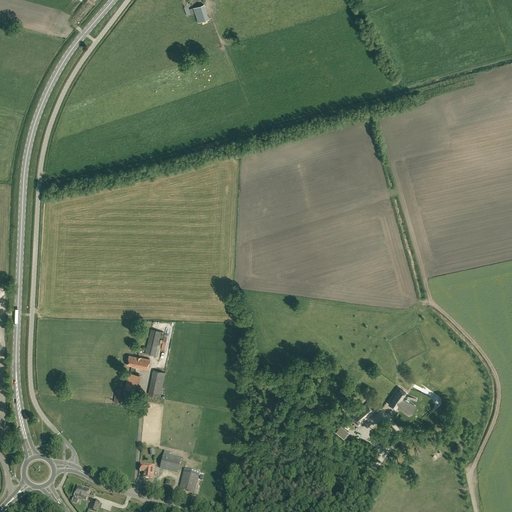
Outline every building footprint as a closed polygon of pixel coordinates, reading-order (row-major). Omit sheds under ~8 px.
[(186,15),(194,13),(192,8),(189,9),(188,6),(187,6),(186,2),(185,0),(181,0),(183,4),(184,3),(185,7),(184,7),(185,12),(186,15)] [(204,1),(194,4),(197,19),(208,16),(204,1)] [(155,355),(161,331),(151,329),(146,353),(155,355)] [(166,350),(170,337),(162,335),(160,341),(163,342),(161,349),(166,350)] [(147,369),(150,359),(136,356),(136,357),(129,355),(127,365),(134,366),(134,367),(147,369)] [(160,396),(165,372),(153,370),(149,394),(160,396)] [(125,389),(135,391),(138,375),(129,373),(125,389)] [(408,416),(416,406),(403,397),(406,393),(399,388),(388,404),(395,409),(396,407),(408,416)] [(121,403),(123,391),(116,390),(114,401),(121,403)] [(357,425),(375,410),(368,402),(355,413),(356,414),(351,418),(357,425)] [(343,438),(349,430),(350,428),(342,423),(336,432),(343,438)] [(178,473),(181,457),(163,453),(160,468),(178,473)] [(153,479),(154,465),(140,464),(139,472),(143,472),(142,477),(153,479)] [(184,472),(180,489),(194,493),(197,480),(199,475),(193,474),(184,472)] [(86,500),(90,490),(78,486),(74,496),(86,500)] [(202,491),(200,496),(217,500),(219,491),(213,489),(212,493),(202,491)] [(95,500),(91,510),(95,511),(99,511),(103,503),(95,500)]
